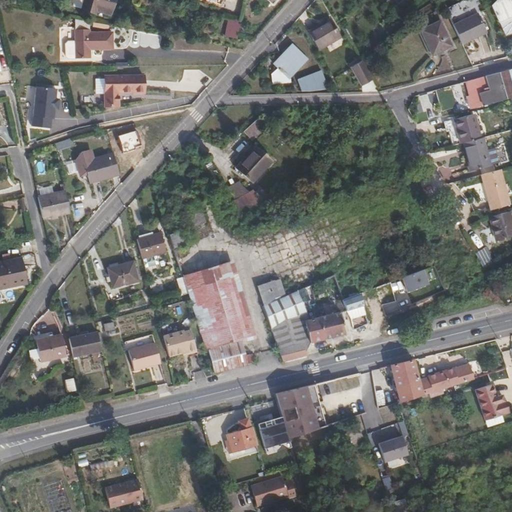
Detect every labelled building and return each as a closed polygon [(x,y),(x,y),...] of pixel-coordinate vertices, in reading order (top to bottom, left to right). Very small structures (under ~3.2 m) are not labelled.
[(84,0),(82,9),(93,12),(94,9),(110,14),(114,0),(84,0)] [(392,0),(409,16),(424,0),(392,0)] [(511,0),(500,0),(495,2),(507,32),(511,29),(511,0)] [(485,14),(459,25),(468,44),(493,34),(485,14)] [(238,40),(240,22),(226,20),(224,38),(238,40)] [(317,45),(335,28),(331,21),(309,33),(317,45)] [(445,21),(424,30),(435,56),(455,47),(445,21)] [(112,47),(112,30),(88,30),(88,26),(74,26),(74,40),(74,55),(74,56),(88,56),(88,44),(91,44),(91,47),(112,47)] [(342,39),(335,28),(317,45),(321,51),(342,39)] [(74,55),(74,40),(67,39),(64,42),(64,53),(67,55),(74,55)] [(284,76),(304,57),(294,47),(275,66),(279,70),(284,76)] [(288,79),(307,59),(304,57),(284,76),(288,79)] [(372,82),(361,63),(350,70),(360,89),(372,82)] [(142,69),(104,74),(107,104),(121,102),(119,88),(134,86),(134,88),(145,87),(142,69)] [(511,79),(511,77),(510,69),(490,74),(492,84),(511,79)] [(274,86),(284,76),(279,70),(273,76),(274,86)] [(327,87),(317,70),(309,75),(320,93),(327,87)] [(504,99),(499,85),(493,87),(492,84),(490,74),(462,82),(466,97),(463,98),(466,110),(470,109),(495,102),(504,99)] [(288,83),(288,79),(284,76),(274,86),(288,83)] [(511,97),(511,79),(492,84),(493,87),(499,85),(504,99),(511,97)] [(34,86),(32,130),(53,132),(56,87),(34,86)] [(471,112),(498,105),(495,102),(470,109),(471,112)] [(417,125),(429,121),(426,113),(414,117),(417,125)] [(481,138),(474,114),(455,119),(462,144),(464,143),(481,138)] [(259,118),(245,129),(252,138),(266,127),(259,118)] [(142,149),(137,134),(129,136),(134,151),(142,149)] [(491,166),(483,137),(481,138),(464,143),(472,172),(491,166)] [(55,144),(57,151),(73,147),(71,140),(55,144)] [(255,181),(271,158),(252,146),(237,169),(255,181)] [(120,175),(114,154),(93,159),(91,150),(83,151),(91,182),(120,175)] [(91,182),(83,151),(77,153),(79,163),(84,162),(89,183),(91,182)] [(511,205),(501,169),(482,174),(492,210),(511,205)] [(244,199),(254,209),(268,196),(259,186),(244,199)] [(69,214),(64,192),(51,195),(56,217),(69,214)] [(56,217),(51,195),(36,198),(41,220),(56,217)] [(199,201),(188,204),(194,226),(205,223),(199,201)] [(511,235),(511,226),(508,211),(489,216),(495,240),(511,235)] [(165,248),(160,228),(135,235),(140,255),(165,248)] [(183,254),(180,246),(171,248),(174,257),(183,254)] [(493,261),(484,246),(473,252),(482,267),(493,261)] [(132,257),(106,264),(112,284),(137,277),(132,257)] [(21,258),(0,262),(0,288),(26,283),(21,258)] [(254,340),(230,261),(224,263),(182,275),(204,349),(204,351),(209,350),(242,342),(254,340)] [(400,277),(407,297),(429,289),(422,269),(400,277)] [(285,296),(276,275),(255,284),(264,305),(285,296)] [(340,295),(333,275),(329,277),(336,296),(340,295)] [(345,333),(339,313),(338,311),(335,312),(334,308),(323,312),(324,315),(307,320),(304,310),(310,308),(302,289),(285,296),(264,305),(261,306),(281,361),(307,355),(306,350),(303,350),(301,344),(342,334),(345,333)] [(0,302),(14,299),(11,290),(0,292),(0,302)] [(342,303),(347,315),(364,308),(358,295),(342,303)] [(99,345),(95,328),(80,331),(84,349),(99,345)] [(195,349),(190,329),(183,331),(182,328),(162,334),(167,355),(181,351),(187,349),(188,352),(195,349)] [(58,330),(32,336),(37,357),(63,351),(58,330)] [(84,349),(80,331),(65,334),(69,352),(84,349)] [(154,341),(126,348),(131,368),(158,361),(154,341)] [(245,355),(242,342),(209,350),(214,371),(255,362),(252,353),(245,355)] [(417,380),(411,361),(390,367),(400,402),(422,395),(417,380)] [(472,379),(468,365),(452,370),(452,368),(425,376),(426,377),(417,380),(422,395),(472,379)] [(337,390),(334,381),(312,386),(315,396),(337,390)] [(497,416),(493,403),(499,402),(497,396),(492,398),(487,385),(470,391),(481,422),(497,416)] [(315,396),(312,386),(275,395),(275,398),(287,438),(324,426),(315,396)] [(505,414),(501,401),(499,402),(493,403),(497,416),(505,414)] [(244,429),(226,434),(231,453),(258,446),(250,419),(242,420),(244,429)] [(378,440),(385,460),(409,452),(402,432),(378,440)] [(138,479),(106,488),(111,508),(143,500),(138,479)] [(281,479),(249,487),(254,507),(286,498),(286,500),(294,498),(290,483),(283,485),(281,479)] [(44,484),(49,511),(70,511),(64,480),(44,484)]
